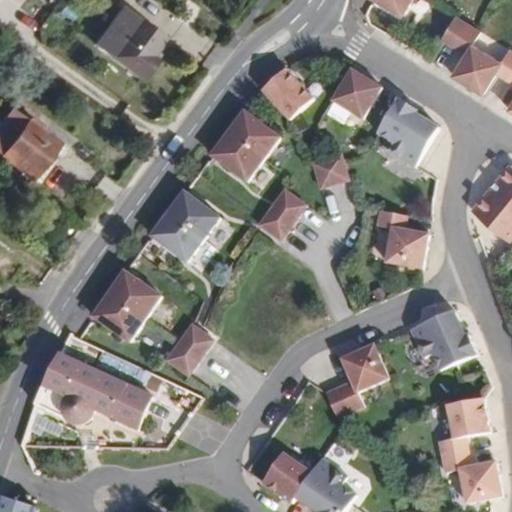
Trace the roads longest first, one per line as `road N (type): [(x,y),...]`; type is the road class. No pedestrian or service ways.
road 1 (secondary): [(308,13),(239,69),(97,259),(44,337),(0,447)]
road 2 (residential): [(466,267),(438,290),(297,356),(246,417),(207,484)]
road 3 (residential): [(0,468),(109,501),(207,484)]
road 4 (residential): [(488,126),(308,13)]
road 5 (residential): [(466,267),(453,238),(456,198),(488,126)]
road 6 (residential): [(511,397),(466,267)]
